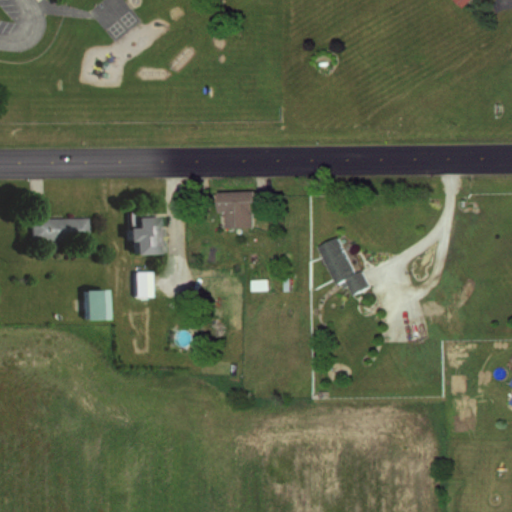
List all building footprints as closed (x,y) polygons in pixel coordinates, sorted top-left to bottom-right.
[(454,0),(463,9),(472,0),(454,0)] [(225,226),(253,226),(253,210),(262,210),(262,190),(217,190),(217,211),(225,211),(225,226)] [(116,225),(116,240),(122,240),(122,252),(156,252),(155,227),(147,227),(147,209),(123,210),(123,225),(116,225)] [(84,217),(24,217),(24,238),(84,238),(84,217)] [(336,284),(347,279),(354,294),(370,287),(363,269),(354,273),(339,236),(320,244),(336,284)] [(221,293),(221,273),(193,273),(193,293),(221,293)] [(79,319),(104,319),(104,288),(79,288),(79,319)]
